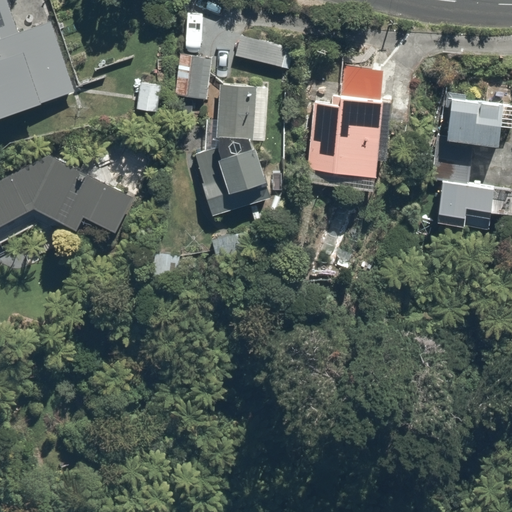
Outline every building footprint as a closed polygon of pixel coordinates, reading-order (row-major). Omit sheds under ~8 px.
[(0,0),(0,107),(79,82),(53,0),(0,0)] [(238,27),(233,54),(290,64),(295,36),(238,27)] [(209,97),(213,54),(177,50),(173,93),(209,97)] [(239,128),(252,130),(251,134),(266,136),(273,87),(258,85),(259,79),(222,74),(215,129),(238,132),(239,128)] [(160,79),(137,76),(133,106),(155,110),(160,79)] [(504,85),(450,82),(447,135),(501,138),(504,85)] [(318,97),(311,166),(347,170),(348,164),(380,167),(387,97),(343,93),(342,99),(318,97)] [(271,190),(267,175),(258,139),(225,147),(198,154),(212,205),(271,190)] [(420,178),(442,179),(440,207),(469,209),(470,193),(495,195),(495,183),(511,183),(511,151),(422,146),(420,178)] [(0,175),(0,227),(3,226),(1,222),(35,205),(80,225),(85,214),(119,227),(135,193),(52,149),(0,175)] [(254,225),(211,234),(215,257),(259,248),(254,225)]
